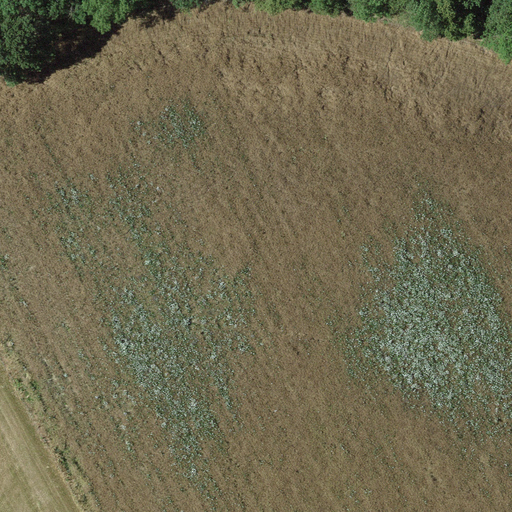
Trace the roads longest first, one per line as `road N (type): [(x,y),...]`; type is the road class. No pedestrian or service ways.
road 1 (track): [(511,37),(347,0)]
road 2 (track): [(116,0),(57,18),(0,9)]
